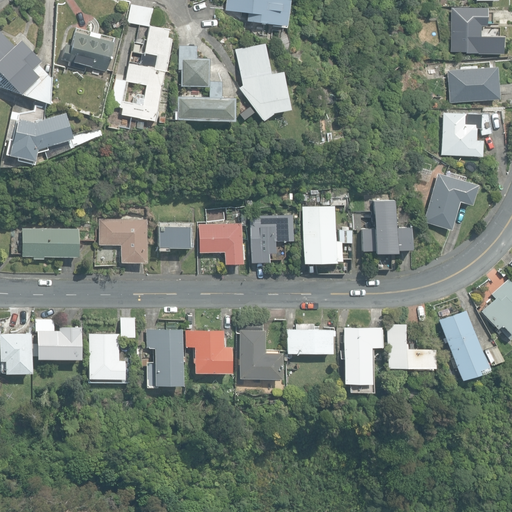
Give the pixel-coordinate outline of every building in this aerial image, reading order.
[(246,20),(285,24),(287,0),(226,0),(225,10),(247,12),(246,20)] [(149,26),(153,8),(130,4),(127,22),(149,26)] [(450,51),(480,52),(480,25),(486,25),(486,7),(450,7),(450,51)] [(121,114),(155,120),(170,37),(167,37),(168,29),(150,26),(149,27),(149,26),(144,53),(155,55),(154,65),(129,61),(126,79),(116,78),(111,105),(122,107),(121,114)] [(84,65),(105,71),(114,38),(76,27),(71,45),(65,43),(61,59),(69,61),(68,64),(83,68),(84,65)] [(0,86),(1,87),(50,104),(51,77),(38,63),(41,60),(20,39),(14,45),(0,29),(0,86)] [(238,88),(262,120),(272,113),(272,112),(289,108),(281,71),(269,73),(263,43),(234,49),(241,85),(238,88)] [(180,86),(209,86),(209,81),(209,58),(197,57),(197,45),(177,45),(177,69),(180,69),(180,86)] [(446,71),(449,102),(497,98),(495,67),(446,71)] [(209,81),(209,86),(208,96),(177,96),(177,120),(234,120),(234,97),(220,97),(221,81),(209,81)] [(45,118),(45,107),(35,104),(33,110),(19,113),(12,111),(5,139),(9,140),(5,154),(18,157),(17,159),(34,164),(36,153),(44,150),(46,158),(73,146),(73,145),(93,137),(101,134),(98,126),(72,135),(65,112),(45,118)] [(239,113),(243,119),(253,112),(249,106),(239,113)] [(440,154),(480,156),(481,139),(475,139),(475,127),(478,127),(480,134),(490,132),(487,113),(479,113),(442,112),(440,154)] [(246,166),(255,165),(253,157),(245,158),(246,166)] [(422,221),(450,229),(458,200),(470,204),(476,184),(463,180),(464,176),(446,170),(445,175),(436,173),(422,221)] [(361,228),(361,250),(411,249),(411,227),(410,227),(394,227),(393,200),(372,200),(373,228),(361,228)] [(340,259),(340,242),(340,240),(338,240),(334,240),(334,205),(301,206),(301,262),(334,262),(334,259),(340,259)] [(350,211),(350,229),(360,229),(360,211),(350,211)] [(248,214),(249,262),(268,261),(268,252),(275,252),(275,240),(292,239),(291,213),(248,214)] [(120,261),(146,261),(146,219),(98,218),(98,244),(120,244),(120,261)] [(223,251),(224,263),(242,262),(240,222),(198,223),(199,252),(223,251)] [(157,245),(188,245),(188,225),(158,225),(157,245)] [(32,257),(43,257),(43,255),(78,255),(78,228),(22,228),(22,255),(33,255),(32,257)] [(337,229),(338,240),(340,240),(340,242),(350,241),(350,228),(337,229)] [(377,252),(377,269),(390,268),(389,252),(377,252)] [(498,326),(509,338),(511,335),(511,283),(507,278),(490,294),(494,298),(480,310),(496,327),(498,326)] [(437,319),(459,378),(476,371),(475,368),(484,364),(464,309),(437,319)] [(120,317),(120,336),(134,335),(133,316),(120,317)] [(37,331),(37,358),(80,357),(80,325),(59,326),(59,329),(54,329),(54,318),(35,318),(35,331),(37,331)] [(238,377),(281,378),(281,352),(264,352),(265,329),(262,329),(262,320),(236,320),(236,329),(239,329),(238,377)] [(286,352),(331,352),(331,329),(312,329),(312,323),(294,323),(294,328),(286,328),(286,352)] [(385,323),(386,367),(432,366),(433,366),(433,347),(404,347),(404,323),(385,323)] [(343,381),(370,382),(370,346),(381,346),(381,327),(343,327),(343,381)] [(153,347),(154,383),(182,383),(181,328),(146,328),(146,347),(153,347)] [(193,346),(193,371),(230,371),(230,345),(223,345),(223,329),(185,329),(185,346),(193,346)] [(0,359),(4,359),(5,372),(31,371),(31,332),(0,332),(0,359)] [(88,377),(123,377),(123,359),(118,359),(118,333),(88,333),(88,377)] [(500,352),(490,355),(492,362),(502,358),(500,352)]
